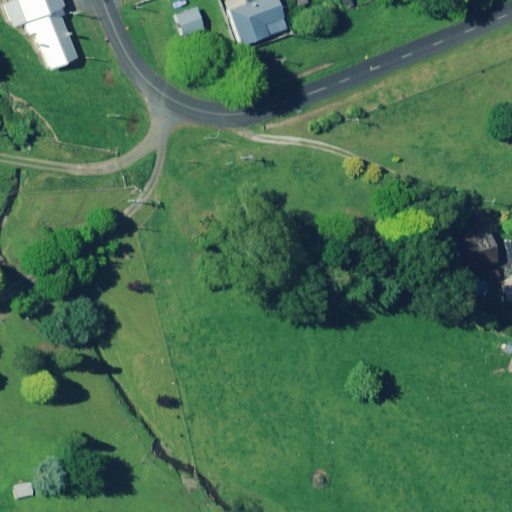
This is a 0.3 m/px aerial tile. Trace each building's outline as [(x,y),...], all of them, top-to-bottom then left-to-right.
[(71,50),(51,0),(9,0),(20,26),(27,23),(42,61),(71,50)] [(273,0),(218,0),(217,1),(232,39),(281,20),(273,0)] [(204,30),(198,8),(175,15),(182,37),(204,30)] [(498,262),(488,229),(454,240),(464,272),(498,262)] [(511,301),(511,286),(503,290),(508,303),(511,301)]
